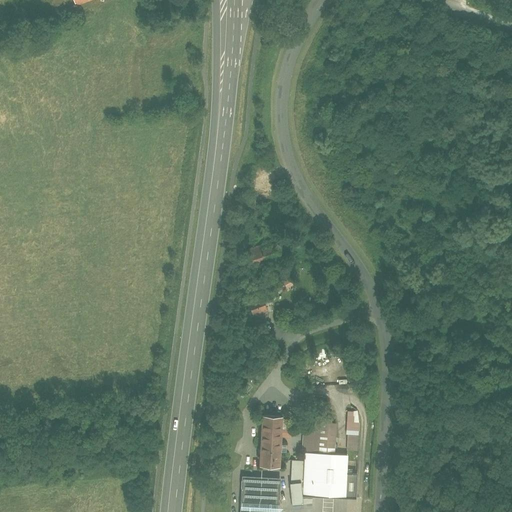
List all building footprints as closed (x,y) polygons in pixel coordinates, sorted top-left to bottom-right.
[(275,249),(249,259),(255,273),(280,262),(275,249)] [(283,282),(286,288),(294,283),(290,277),(283,282)] [(264,303),(250,307),(256,325),(270,320),(264,303)] [(357,410),(348,411),(346,434),(348,435),(346,450),(359,451),(359,422),(357,410)] [(261,415),(259,465),(280,466),(282,416),(261,415)] [(336,423),(305,422),(302,451),(305,452),(334,454),(336,423)] [(334,454),(305,452),(304,461),(303,481),(303,495),(356,498),(357,474),(348,473),(348,455),(334,454)] [(303,481),(304,461),(292,460),(291,482),(301,481),(303,481)] [(278,511),(280,479),(242,477),(240,511),(278,511)] [(301,481),(291,482),(290,482),(292,504),(303,503),(301,481)]
